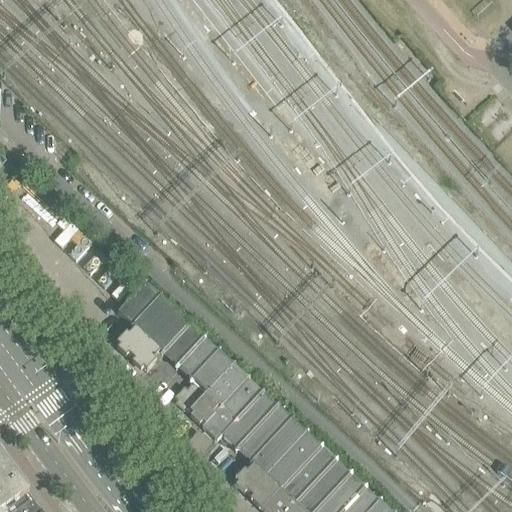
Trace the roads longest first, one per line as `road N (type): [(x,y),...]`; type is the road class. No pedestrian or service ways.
road 1 (unclassified): [(5,215),(228,511)]
road 2 (primary): [(138,511),(46,387)]
road 3 (primary): [(14,409),(91,511)]
